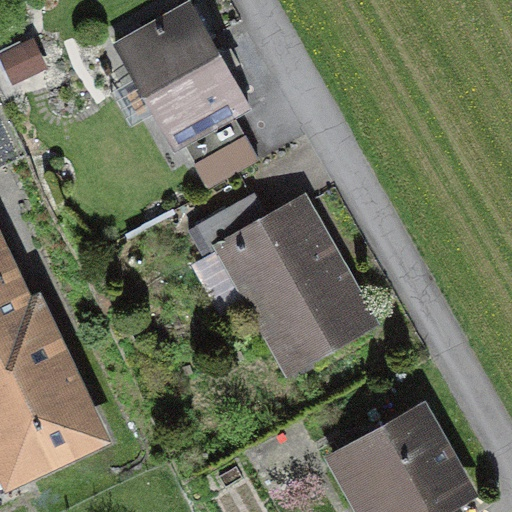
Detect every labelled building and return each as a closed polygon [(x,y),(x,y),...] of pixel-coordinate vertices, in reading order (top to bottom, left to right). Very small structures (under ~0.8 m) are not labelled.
[(230,113),(249,102),(190,5),(122,45),(207,187),(257,158),(230,113)] [(0,100),(0,162),(24,151),(0,100)] [(273,373),(375,317),(299,179),(197,234),(273,373)] [(0,415),(34,489),(141,440),(71,288),(60,293),(8,180),(0,183),(0,415)] [(357,511),(441,511),(476,493),(423,400),(325,455),(357,511)]
